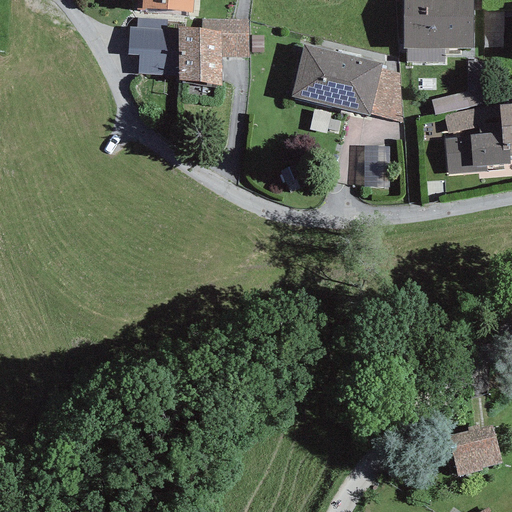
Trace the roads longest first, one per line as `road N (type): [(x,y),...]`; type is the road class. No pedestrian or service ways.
road 1 (residential): [(58,0),(136,126),(240,199),(300,219),(336,221),(511,198)]
road 2 (unclassified): [(340,511),(384,451),(511,328)]
